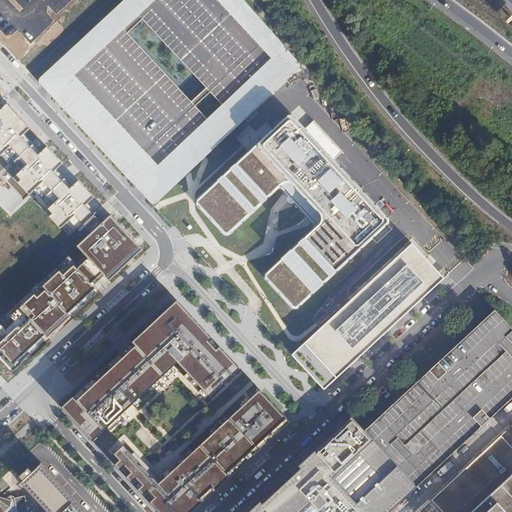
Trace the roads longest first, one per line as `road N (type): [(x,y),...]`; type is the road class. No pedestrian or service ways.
road 1 (motorway): [(314,0),(424,145),(511,225)]
road 2 (residential): [(166,261),(158,232),(0,58)]
road 3 (residential): [(319,417),(477,271),(511,259)]
road 4 (residential): [(166,261),(319,417)]
road 5 (residential): [(38,380),(166,261)]
road 6 (residential): [(140,511),(42,404),(38,380)]
road 7 (residential): [(218,511),(319,417)]
